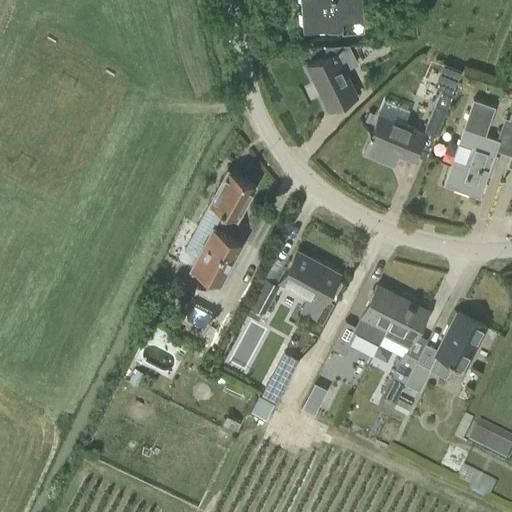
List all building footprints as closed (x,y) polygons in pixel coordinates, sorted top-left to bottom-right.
[(341,26),(341,32),(364,30),(362,0),(301,0),(303,28),(341,26)] [(342,67),(356,60),(349,44),(325,45),(326,57),(308,66),(329,110),(356,97),(342,67)] [(443,62),(439,72),(458,80),(462,70),(443,62)] [(453,92),(442,87),(425,128),(436,133),(453,92)] [(479,196),(480,193),(499,139),(485,134),(495,106),(473,99),(458,142),(470,146),(464,162),(453,158),(444,184),(479,196)] [(380,114),(368,142),(364,152),(385,161),(390,150),(413,160),(424,132),(380,114)] [(196,225),(210,233),(191,269),(219,284),(241,243),(213,228),(222,209),(236,217),(254,185),(227,170),(196,225)] [(340,278),(337,276),(339,272),(297,250),(281,280),(323,302),(330,289),(333,291),(336,290),(341,281),(340,278)] [(265,313),(280,284),(262,274),(246,303),(265,313)] [(359,318),(360,319),(356,325),(345,320),(332,347),(345,353),(356,331),(379,342),(387,325),(386,325),(400,296),(376,285),(359,318)] [(394,401),(404,381),(417,356),(407,350),(410,344),(411,344),(428,311),(400,296),(386,325),(387,325),(379,342),(402,354),(382,395),(394,401)] [(457,312),(436,354),(428,368),(446,377),(450,369),(457,372),(461,371),(462,367),(463,368),(485,326),(457,312)] [(238,326),(224,361),(241,367),(255,333),(238,326)] [(415,362),(404,383),(419,391),(430,369),(415,362)] [(306,408),(322,410),(326,384),(310,381),(306,408)] [(266,384),(260,394),(276,403),(282,392),(266,384)] [(220,428),(234,435),(237,429),(241,422),(226,415),(220,428)] [(481,450),(505,463),(511,449),(488,437),(481,450)] [(466,490),(472,478),(460,472),(454,484),(466,490)]
